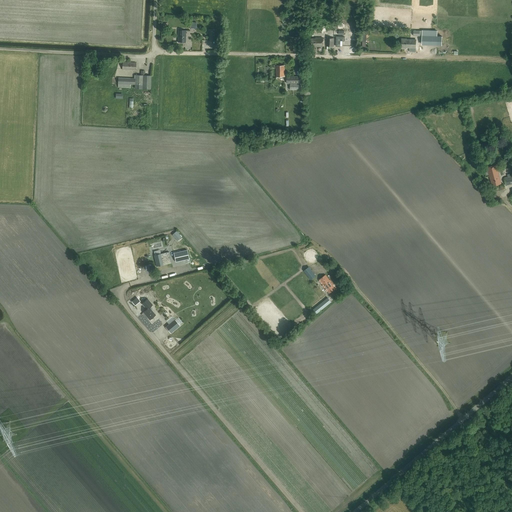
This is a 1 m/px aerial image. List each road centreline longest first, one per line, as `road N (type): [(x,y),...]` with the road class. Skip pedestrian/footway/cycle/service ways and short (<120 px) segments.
road 1 (track): [(300,511),(124,307),(120,296),(130,284)]
road 2 (unclassified): [(152,53),(420,57)]
road 3 (track): [(164,511),(2,325)]
road 4 (unclassified): [(354,511),(511,376)]
road 5 (track): [(504,511),(502,422),(476,406)]
